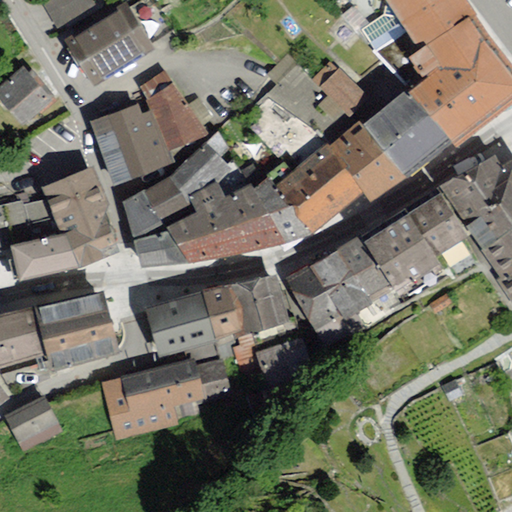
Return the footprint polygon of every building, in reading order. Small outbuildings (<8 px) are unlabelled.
[(43,0),(57,23),(95,0),(43,0)] [(511,102),(511,67),(457,4),(454,0),(381,0),(418,49),(442,66),(408,92),(454,143),(511,102)] [(70,41),(94,82),(150,48),(126,8),(70,41)] [(313,77),(345,106),(362,87),(331,58),(313,77)] [(50,99),(24,68),(0,88),(0,92),(24,120),(50,99)] [(166,73),(143,85),(172,147),(202,134),(166,73)] [(407,178),(454,143),(408,92),(406,90),(363,125),(407,178)] [(138,108),(96,123),(117,181),(170,161),(152,112),(141,116),(138,108)] [(371,201),(407,178),(363,125),(360,120),(330,146),(363,192),(371,201)] [(363,192),(330,146),(328,142),(276,186),(312,234),(363,192)] [(155,179),(125,196),(134,229),(156,220),(212,197),(208,186),(222,168),(193,148),(155,179)] [(511,158),(503,164),(496,153),(436,189),(439,194),(472,234),(511,301),(511,158)] [(64,233),(81,268),(120,252),(94,165),(42,187),(64,233)] [(212,197),(156,220),(190,264),(286,243),(312,234),(276,186),(270,175),(212,197)] [(472,234),(439,194),(409,214),(435,257),(472,234)] [(435,257),(409,214),(363,243),(394,290),(440,263),(435,257)] [(190,264),(156,220),(134,229),(142,268),(190,264)] [(11,246),(20,281),(81,268),(64,233),(11,246)] [(344,321),(394,290),(363,243),(358,236),(311,267),(340,315),(344,321)] [(315,330),(340,315),(311,267),(285,280),(315,330)] [(276,275),(229,285),(245,336),(290,322),(276,275)] [(244,331),(229,285),(203,292),(216,340),(244,331)] [(121,353),(104,292),(33,307),(46,355),(51,370),(121,353)] [(203,292),(146,309),(160,358),(216,340),(203,292)] [(33,307),(0,314),(0,366),(46,355),(33,307)] [(190,362),(99,384),(113,441),(175,426),(172,415),(229,401),(219,361),(191,368),(190,362)] [(0,377),(0,402),(9,396),(0,377)] [(43,399),(8,418),(19,440),(54,421),(43,399)]
